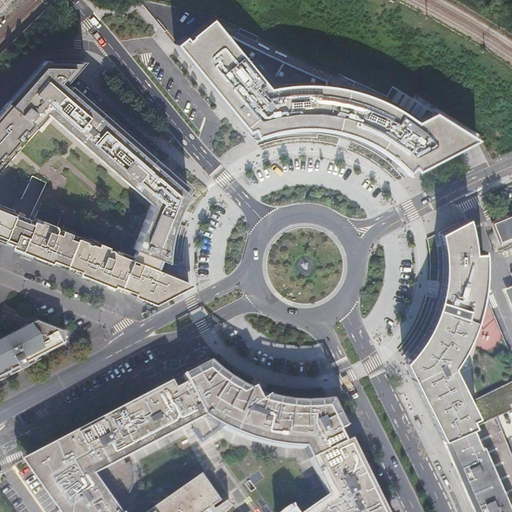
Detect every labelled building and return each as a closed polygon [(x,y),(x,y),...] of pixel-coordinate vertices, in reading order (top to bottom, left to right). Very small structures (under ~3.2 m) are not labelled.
[(196,48),(185,57),(257,145),(263,143),(265,148),(275,145),(284,143),(294,142),(307,141),(312,141),(320,141),(337,144),(346,147),(353,150),(360,154),(377,163),(383,168),(395,179),(399,175),(403,178),(462,146),(485,134),(439,106),(422,116),(411,110),(395,99),(383,94),(365,87),(351,83),(339,82),(326,80),(313,79),(293,80),(274,82),(223,30),(201,48),(201,49),(198,52),(196,48)] [(76,98),(63,87),(85,61),(42,62),(0,110),(0,241),(6,244),(19,211),(0,203),(0,179),(2,178),(60,118),(61,120),(64,122),(151,206),(133,251),(135,251),(162,262),(168,265),(169,250),(171,240),(174,229),(179,216),(182,208),(188,197),(190,194),(186,190),(188,187),(83,98),(79,95),(76,98)] [(36,218),(19,211),(6,244),(19,250),(23,251),(24,251),(31,234),(38,218),(36,218)] [(511,237),(511,226),(508,217),(498,221),(500,225),(496,227),(500,237),(506,241),(511,237)] [(99,247),(77,238),(79,235),(38,218),(31,234),(24,251),(27,253),(37,257),(94,280),(121,291),(153,303),(189,284),(158,272),(131,260),(132,258),(100,245),(99,247)] [(412,379),(442,440),(496,416),(511,409),(511,378),(467,397),(453,363),(459,353),(468,338),(474,324),(479,303),(483,277),(483,271),(483,252),(478,252),(473,252),(472,242),(471,235),(469,226),(467,218),(446,228),(450,250),(451,271),(451,275),(449,290),(443,312),(439,323),(434,333),(431,339),(424,350),(407,370),(410,377),(412,376),(414,378),(412,379)] [(446,228),(438,233),(441,244),(442,255),(442,267),(441,285),(439,298),(433,317),(424,335),(412,353),(403,362),(407,369),(414,361),(421,353),(424,349),(427,344),(433,334),(438,325),(441,316),(443,312),(444,309),(444,307),(447,297),(449,290),(450,284),(451,271),(451,267),(450,255),(450,250),(449,244),(446,228)] [(132,258),(131,260),(158,272),(160,267),(162,262),(135,251),(133,256),(132,258)] [(0,380),(17,372),(18,375),(26,371),(32,368),(30,365),(62,349),(60,333),(34,324),(0,341),(0,380)] [(359,511),(378,498),(344,429),(337,432),(326,409),(310,411),(291,410),(275,408),(267,406),(261,394),(250,400),(242,397),(226,388),(211,376),(206,372),(185,384),(181,377),(23,459),(59,511),(203,511),(205,511),(225,511),(229,509),(225,506),(223,503),(211,511),(209,508),(217,503),(198,476),(146,511),(117,511),(91,475),(191,424),(193,429),(191,430),(201,443),(220,429),(237,437),(255,443),(265,446),(276,448),(287,450),(295,450),(303,450),(326,496),(303,511),(294,511),(289,505),(281,511),(279,511),(359,511)] [(473,511),(511,511),(511,456),(496,416),(442,440),(453,465),(473,511)] [(387,511),(378,498),(359,511),(387,511)]
